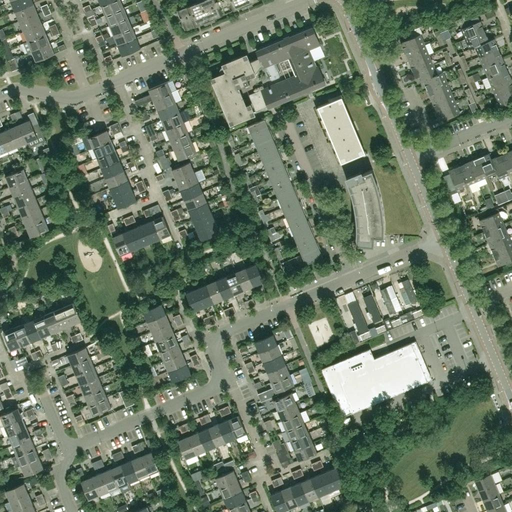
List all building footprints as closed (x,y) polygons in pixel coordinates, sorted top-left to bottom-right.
[(33,3),(31,0),(12,0),(11,0),(15,10),(33,3)] [(123,7),(120,0),(111,0),(101,4),(105,14),(123,7)] [(253,4),(252,2),(256,0),(197,0),(198,2),(177,11),(185,30),(204,22),(205,24),(215,20),(214,18),(241,6),(242,8),(253,4)] [(37,13),(33,3),(15,10),(20,20),(37,13)] [(127,17),(123,7),(105,14),(110,24),(127,17)] [(92,10),(95,17),(101,14),(99,8),(92,10)] [(41,23),(37,13),(20,20),(24,30),(41,23)] [(132,27),(127,17),(110,24),(114,34),(132,27)] [(484,31),(480,21),(457,30),(457,31),(461,29),(465,39),(484,31)] [(502,30),(508,28),(506,21),(499,23),(502,30)] [(45,33),(41,23),(24,30),(28,40),(45,33)] [(136,37),(132,27),(114,34),(118,44),(136,37)] [(256,51),(259,58),(262,65),(264,68),(265,68),(269,79),(272,80),(279,77),(280,74),(276,63),(292,57),(299,74),(249,95),(256,111),(268,106),(268,108),(307,92),(306,90),(311,88),(311,90),(325,84),(318,66),(316,66),(309,49),(320,45),(313,27),(289,37),(290,38),(285,40),(285,39),(256,51)] [(488,41),(484,31),(465,39),(470,49),(475,47),(494,39),(494,38),(488,41)] [(45,33),(28,40),(23,42),(27,52),(32,50),(50,43),(45,33)] [(424,45),(420,35),(424,33),(400,42),(405,53),(424,45)] [(140,46),(136,37),(118,44),(120,48),(122,54),(122,55),(138,48),(140,47),(140,46)] [(498,49),(494,39),(475,47),(475,48),(479,57),(498,49)] [(54,53),(52,48),(50,43),(32,50),(36,60),(36,61),(54,53)] [(428,55),(425,48),(424,45),(405,53),(409,63),(428,55)] [(502,59),(498,49),(479,57),(483,67),(502,59)] [(262,65),(259,58),(250,62),(247,54),(222,64),(223,66),(222,67),(221,68),(221,69),(220,69),(220,70),(220,71),(220,72),(220,73),(220,74),(211,78),(231,125),(255,114),(251,103),(247,105),(239,87),(249,82),(247,78),(256,75),(255,73),(256,72),(257,71),(258,70),(258,69),(259,69),(259,68),(260,67),(260,66),(261,66),(262,65)] [(432,65),(428,55),(409,63),(413,73),(432,65)] [(15,57),(8,60),(13,71),(13,70),(19,68),(15,57)] [(506,69),(502,59),(483,67),(485,72),(487,77),(506,69)] [(436,74),(432,65),(413,73),(417,83),(423,80),(442,72),(436,74)] [(510,79),(506,69),(487,77),(491,87),(510,79)] [(446,79),(456,75),(455,70),(444,74),(446,79)] [(446,82),(442,72),(423,80),(427,90),(446,82)] [(466,82),(463,75),(459,77),(456,78),(459,85),(466,82)] [(173,79),(167,81),(148,89),(149,90),(149,89),(151,93),(141,98),(143,103),(153,99),(171,91),(177,89),(177,88),(176,88),(173,80),(173,79)] [(511,89),(511,82),(510,79),(491,87),(496,97),(511,89)] [(450,92),(446,82),(427,90),(431,100),(450,92)] [(176,100),(185,95),(183,89),(173,94),(176,100)] [(511,101),(511,89),(496,97),(500,107),(511,101)] [(175,101),(171,91),(153,99),(158,109),(175,101)] [(455,102),(450,92),(431,100),(436,110),(455,102)] [(480,96),(476,97),(478,104),(483,102),(482,102),(487,100),(484,94),(480,96)] [(344,109),(339,97),(318,106),(323,118),(344,109)] [(179,111),(175,101),(158,109),(162,119),(179,111)] [(459,112),(455,102),(436,110),(440,120),(459,112)] [(349,120),(344,109),(323,118),(327,129),(349,120)] [(184,121),(179,111),(162,119),(166,129),(184,121)] [(38,123),(33,125),(30,119),(30,120),(20,124),(27,141),(30,147),(45,140),(38,123)] [(248,133),(250,132),(254,142),(272,134),(270,130),(269,130),(267,125),(268,125),(266,119),(265,119),(248,126),(248,127),(246,127),(248,133)] [(353,131),(349,120),(327,129),(332,140),(353,131)] [(188,131),(184,121),(166,129),(170,139),(188,131)] [(27,141),(20,124),(10,128),(17,146),(27,141)] [(17,146),(10,128),(0,132),(7,150),(17,146)] [(111,140),(107,130),(88,137),(89,138),(93,147),(111,140)] [(192,141),(188,131),(170,139),(174,149),(192,141)] [(358,142),(353,131),(332,140),(337,151),(358,142)] [(232,147),(236,145),(230,133),(226,134),(232,147)] [(275,144),(273,139),(274,138),(272,134),(254,142),(258,151),(275,144)] [(115,150),(111,140),(93,147),(97,157),(115,150)] [(196,151),(192,141),(174,149),(178,158),(178,159),(182,157),(184,160),(201,153),(200,150),(197,151),(196,151)] [(363,154),(358,142),(337,151),(341,162),(363,154)] [(70,145),(68,146),(72,155),(74,155),(79,152),(75,143),(70,145)] [(280,153),(278,149),(277,149),(275,144),(258,151),(262,160),(280,153)] [(119,160),(115,150),(97,157),(102,167),(119,160)] [(511,172),(511,153),(511,151),(501,155),(509,174),(507,175),(509,182),(511,180),(511,176),(511,173),(511,172)] [(283,163),(281,158),(282,157),(280,153),(262,160),(266,170),(283,163)] [(499,178),(491,159),(489,154),(478,158),(487,177),(484,178),(487,184),(491,183),(489,176),(496,173),(498,178),(499,178)] [(509,174),(501,155),(491,159),(499,178),(507,175),(509,174)] [(487,177),(478,158),(469,162),(477,181),(484,178),(487,177)] [(123,170),(119,160),(102,167),(106,177),(123,170)] [(194,171),(190,162),(190,161),(171,169),(172,169),(176,179),(194,171)] [(477,181),(469,162),(459,166),(467,185),(465,186),(467,193),(471,191),(469,184),(477,181)] [(288,172),(286,167),(285,168),(283,163),(266,170),(270,179),(288,172)] [(84,166),(76,169),(80,179),(87,176),(84,166)] [(467,185),(459,166),(448,170),(456,190),(465,186),(467,185)] [(27,179),(23,169),(24,169),(23,168),(5,176),(5,177),(6,176),(10,186),(27,179)] [(127,180),(123,170),(106,177),(110,187),(127,180)] [(383,209),(382,203),(382,202),(381,196),(381,195),(379,190),(379,189),(377,183),(375,177),(375,176),(372,170),(349,179),(352,186),(353,190),(351,191),(354,202),(356,213),(357,224),(360,224),(360,229),(360,236),(359,242),(371,243),(371,236),(374,236),(375,236),(384,237),(384,235),(384,230),(384,229),(384,222),(384,216),(383,210),(383,209)] [(198,181),(194,171),(176,179),(180,189),(198,181)] [(291,182),(289,176),(290,176),(288,172),(270,179),(274,189),(291,182)] [(164,178),(162,173),(155,175),(157,181),(164,178)] [(32,189),(27,179),(10,186),(14,196),(32,189)] [(132,190),(127,180),(110,187),(114,197),(132,190)] [(202,191),(198,181),(180,189),(185,199),(202,191)] [(296,191),(294,186),(293,187),(291,182),(274,189),(278,198),(296,191)] [(36,199),(32,189),(14,196),(18,206),(36,199)] [(136,200),(132,190),(114,197),(118,207),(118,208),(137,200),(136,199),(136,200)] [(206,202),(202,191),(185,199),(189,209),(206,202)] [(299,200),(297,195),(298,195),(296,191),(278,198),(282,207),(299,200)] [(40,209),(36,199),(18,206),(22,216),(40,209)] [(304,209),(302,205),(301,205),(299,200),(282,207),(286,217),(304,209)] [(211,212),(206,202),(189,209),(193,219),(211,212)] [(44,219),(40,209),(22,216),(27,226),(44,219)] [(307,219),(305,214),(306,214),(304,209),(286,217),(290,226),(307,219)] [(215,222),(211,212),(193,219),(197,229),(215,222)] [(503,224),(498,212),(479,220),(484,232),(503,224)] [(171,234),(163,215),(163,216),(153,220),(161,238),(170,234),(171,234)] [(48,229),(44,219),(27,226),(31,236),(30,236),(30,237),(49,229),(49,228),(48,229)] [(312,228),(310,224),(309,224),(307,219),(290,226),(294,236),(312,228)] [(161,238),(153,220),(143,224),(151,242),(161,238)] [(219,231),(215,222),(197,229),(201,238),(201,239),(201,240),(220,232),(219,231)] [(151,242),(143,224),(133,229),(141,246),(151,242)] [(507,235),(503,224),(484,232),(488,243),(507,235)] [(315,238),(313,233),(314,233),(312,228),(294,236),(298,245),(315,238)] [(141,246),(133,229),(123,233),(131,250),(141,246)] [(131,250),(123,233),(113,237),(113,236),(113,237),(120,255),(121,255),(121,254),(131,250)] [(511,246),(507,235),(488,243),(493,254),(511,246)] [(320,247),(318,243),(317,243),(315,238),(298,245),(302,254),(320,247)] [(27,246),(25,239),(14,244),(15,246),(17,250),(27,246)] [(511,260),(511,246),(493,254),(498,266),(511,260)] [(323,257),(320,252),(321,251),(320,247),(302,254),(306,264),(323,257)] [(264,281),(256,263),(256,264),(246,268),(254,285),(263,281),(263,282),(264,281)] [(254,285),(246,268),(236,272),(244,290),(254,285)] [(127,272),(126,273),(129,280),(137,277),(136,276),(134,270),(127,272)] [(244,290),(236,272),(226,276),(234,294),(244,290)] [(234,294),(226,276),(216,280),(224,298),(234,294)] [(224,298),(216,280),(206,285),(214,302),(224,298)] [(411,282),(398,285),(403,307),(416,304),(411,282)] [(214,302),(206,285),(196,289),(204,306),(214,302)] [(381,291),(389,316),(401,313),(393,288),(381,291)] [(204,306),(196,289),(187,293),(186,293),(188,297),(194,311),(204,306)] [(359,290),(343,295),(346,304),(364,299),(372,325),(380,322),(371,292),(361,296),(359,290)] [(82,320),(74,302),(73,302),(74,303),(64,307),(72,324),(81,320),(81,321),(82,320)] [(166,313),(162,304),(162,303),(143,311),(143,312),(144,311),(148,321),(166,313)] [(72,324),(64,307),(54,311),(62,329),(72,324)] [(425,314),(422,309),(412,313),(415,318),(425,314)] [(51,333),(44,315),(42,311),(32,315),(34,319),(41,337),(51,333)] [(62,329),(54,311),(44,315),(51,333),(62,329)] [(170,323),(166,313),(148,321),(152,331),(170,323)] [(403,324),(401,318),(391,322),(393,328),(403,324)] [(41,337),(34,319),(24,324),(31,341),(41,337)] [(174,333),(170,323),(152,331),(156,341),(174,333)] [(31,341),(24,324),(14,328),(21,345),(31,341)] [(388,330),(385,324),(375,329),(378,334),(388,330)] [(21,345),(14,328),(4,332),(4,331),(3,332),(11,350),(12,350),(21,345)] [(359,342),(357,336),(355,331),(349,334),(353,344),(359,342)] [(372,337),(370,331),(360,335),(362,341),(372,337)] [(178,343),(174,333),(156,341),(161,351),(178,343)] [(277,344),(273,334),(254,341),(255,342),(259,351),(277,344)] [(279,345),(282,351),(295,346),(293,340),(279,345)] [(422,357),(416,341),(404,346),(406,351),(413,348),(418,359),(422,357)] [(182,353),(178,343),(161,351),(165,361),(182,353)] [(264,361),(281,354),(277,344),(259,351),(264,361)] [(139,347),(137,347),(141,358),(143,358),(146,356),(142,345),(139,347)] [(428,381),(427,380),(423,372),(424,371),(423,371),(418,359),(413,348),(406,351),(404,346),(391,351),(374,358),(370,349),(371,349),(370,348),(369,349),(363,351),(362,352),(356,355),(355,354),(354,355),(355,355),(348,358),(348,357),(347,358),(341,361),(340,361),(333,364),(332,364),(321,369),(342,417),(353,412),(354,412),(360,409),(361,409),(367,406),(368,406),(375,403),(376,403),(382,400),(383,400),(389,397),(390,397),(390,396),(397,394),(398,394),(398,393),(404,391),(405,390),(411,388),(412,387),(419,384),(419,385),(420,384),(426,381),(428,381)] [(90,357),(86,347),(67,354),(67,355),(68,355),(72,364),(90,357)] [(95,364),(109,359),(107,353),(92,359),(95,364)] [(187,363),(182,353),(165,361),(169,371),(187,363)] [(285,364),(281,354),(264,361),(268,371),(285,364)] [(18,366),(28,362),(26,356),(15,360),(18,366)] [(94,367),(90,357),(72,364),(76,374),(94,367)] [(97,369),(99,375),(112,368),(110,363),(97,369)] [(191,373),(187,363),(169,371),(173,380),(173,381),(192,373),(191,373)] [(290,374),(285,364),(268,371),(272,381),(290,374)] [(98,377),(94,367),(76,374),(80,384),(98,377)] [(294,384),(290,374),(272,381),(274,387),(258,394),(261,401),(278,394),(277,391),(294,384)] [(102,387),(98,377),(80,384),(85,394),(102,387)] [(107,397),(102,387),(85,394),(89,404),(107,397)] [(126,389),(120,392),(123,401),(130,399),(132,398),(128,389),(126,389)] [(13,396),(11,391),(4,394),(7,399),(13,396)] [(296,402),(291,393),(292,392),(273,400),(274,400),(278,410),(296,402)] [(111,407),(107,397),(89,404),(93,414),(92,414),(92,415),(111,407),(111,406),(111,407)] [(16,403),(8,406),(10,411),(18,407),(20,407),(18,402),(16,403)] [(300,412),(297,406),(296,402),(278,410),(282,420),(300,412)] [(0,427),(5,425),(22,418),(18,408),(18,407),(10,411),(0,415),(0,416),(0,415),(0,427)] [(304,422),(300,412),(282,420),(286,430),(304,422)] [(247,433),(239,415),(238,415),(238,416),(229,419),(236,437),(245,433),(246,433),(247,433)] [(26,428),(22,418),(5,425),(9,435),(26,428)] [(236,437),(229,419),(219,424),(226,441),(236,437)] [(308,432),(304,422),(286,430),(291,440),(308,432)] [(226,441),(219,424),(209,428),(216,445),(226,441)] [(31,438),(26,428),(9,435),(13,445),(31,438)] [(216,445),(209,428),(199,432),(206,450),(216,445)] [(206,450),(199,432),(189,436),(196,454),(206,450)] [(312,442),(308,432),(291,440),(295,450),(312,442)] [(196,454),(189,436),(179,440),(178,440),(186,458),(196,454)] [(35,448),(31,438),(13,445),(17,455),(35,448)] [(316,452),(312,442),(295,450),(299,460),(298,460),(299,460),(317,453),(317,452),(316,452)] [(39,458),(35,448),(17,455),(22,465),(39,458)] [(160,470),(152,451),(151,452),(142,456),(149,474),(159,470),(160,470)] [(254,451),(242,456),(244,461),(256,456),(254,451)] [(149,474),(142,456),(132,460),(139,478),(149,474)] [(43,468),(39,458),(22,465),(26,475),(25,475),(25,476),(44,468),(44,467),(43,468)] [(139,478),(132,460),(122,465),(129,482),(139,478)] [(129,482),(122,465),(112,469),(119,486),(129,482)] [(349,483),(341,465),(340,465),(331,469),(338,487),(348,483),(348,484),(349,483)] [(119,486),(112,469),(102,473),(109,491),(119,486)] [(338,487),(331,469),(321,474),(328,492),(338,487)] [(238,480),(233,470),(234,470),(215,477),(215,478),(216,478),(220,487),(238,480)] [(109,491),(102,473),(92,477),(99,495),(109,491)] [(495,483),(491,473),(475,480),(479,490),(495,483)] [(328,492),(321,474),(311,478),(318,496),(328,492)] [(99,495),(92,477),(82,481),(81,481),(89,499),(99,495)] [(318,496),(311,478),(301,482),(308,500),(318,496)] [(242,490),(241,487),(238,480),(220,487),(224,497),(242,490)] [(308,500),(301,482),(291,486),(298,504),(308,500)] [(28,493),(24,484),(24,483),(5,491),(6,491),(10,501),(28,493)] [(499,494),(495,483),(479,490),(483,500),(499,494)] [(298,504),(291,486),(281,490),(288,508),(298,504)] [(246,500),(242,490),(224,497),(228,507),(246,500)] [(279,511),(288,508),(281,490),(271,494),(270,494),(277,511),(279,511)] [(152,492),(147,494),(150,500),(155,498),(152,492)] [(32,503),(28,493),(10,501),(14,511),(32,503)] [(503,503),(499,494),(483,500),(487,510),(503,503)] [(206,496),(199,499),(203,506),(209,503),(206,496)] [(245,511),(250,510),(246,500),(228,507),(230,511),(245,511)] [(14,511),(35,511),(32,503),(14,511)] [(506,511),(503,503),(487,510),(488,511),(506,511)]
